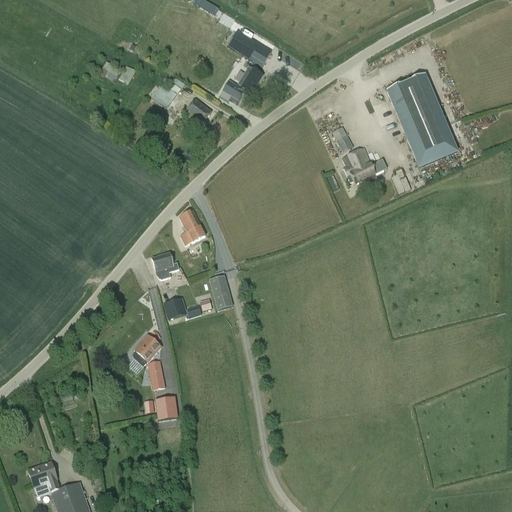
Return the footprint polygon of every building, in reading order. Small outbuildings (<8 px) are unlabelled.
[(261,70),(271,55),(237,33),(227,49),(261,70)] [(204,38),(196,50),(191,47),(186,54),(198,62),(210,43),(204,38)] [(206,74),(211,68),(202,59),(196,66),(206,74)] [(113,85),(120,74),(105,66),(99,77),(113,85)] [(222,93),(231,98),(229,102),(236,106),(237,103),(238,103),(242,95),(249,99),(257,85),(255,84),(259,76),(249,70),(245,67),(243,70),(240,68),(230,84),(228,84),(222,93)] [(136,73),(126,68),(118,82),(129,87),(136,73)] [(423,74),(386,93),(418,167),(456,150),(423,74)] [(164,88),(153,103),(165,112),(176,97),(180,91),(173,85),(168,91),(164,88)] [(195,102),(185,115),(200,127),(210,114),(195,102)] [(353,150),(347,137),(342,129),(332,135),(336,143),(343,155),(353,150)] [(382,162),(370,166),(364,150),(354,155),(367,181),(369,185),(371,186),(374,184),(375,181),(374,177),(374,176),(387,171),(382,162)] [(343,170),(347,178),(350,185),(353,183),(355,187),(367,181),(354,155),(342,161),(346,169),(343,170)] [(339,190),(332,177),(326,179),(332,193),(339,190)] [(395,184),(400,196),(412,191),(407,179),(395,184)] [(186,234),(180,238),(185,248),(192,245),(205,239),(192,214),(179,220),(186,234)] [(161,283),(170,280),(169,275),(179,272),(177,265),(172,267),(169,256),(152,261),(156,274),(155,274),(156,279),(159,282),(160,282),(161,283)] [(209,282),(217,312),(232,308),(224,278),(209,282)] [(169,322),(187,316),(182,301),(164,306),(169,322)] [(209,301),(200,304),(201,307),(202,313),(212,310),(210,304),(209,301)] [(132,357),(132,358),(132,359),(132,360),(133,361),(142,369),(147,364),(148,365),(161,350),(156,346),(147,338),(134,353),(135,354),(133,356),(132,357)] [(165,390),(163,382),(164,382),(160,363),(147,366),(151,385),(152,385),(153,393),(165,390)] [(174,400),(155,403),(160,443),(180,440),(174,400)] [(34,491),(37,500),(50,495),(55,511),(89,511),(79,485),(59,492),(56,483),(58,482),(51,464),(27,472),(33,491),(34,491)]
